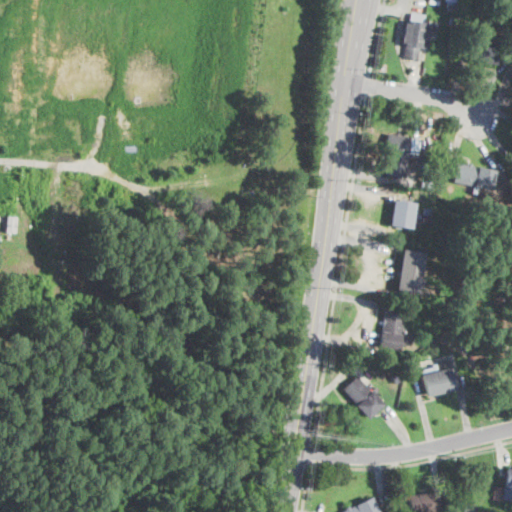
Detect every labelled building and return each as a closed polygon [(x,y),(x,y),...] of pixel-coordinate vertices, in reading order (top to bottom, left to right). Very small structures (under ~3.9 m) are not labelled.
[(461,3),(459,13),(449,11),(451,1),(461,3)] [(423,22),(421,33),(429,35),(426,49),(419,48),(417,59),(404,57),(405,47),(403,46),(403,43),(400,43),(403,22),(407,23),(407,20),(423,22)] [(498,45),(495,64),(470,61),(473,39),(498,43),(498,45)] [(417,154),(416,158),(407,156),(405,176),(385,174),(388,154),(384,153),(386,134),(409,137),(407,153),(417,154)] [(494,173),(491,191),(453,183),(457,163),(495,171),(494,173)] [(410,228),(389,225),(393,200),(414,204),(410,228)] [(431,209),(430,217),(422,215),(424,208),(431,209)] [(417,289),(417,294),(395,290),(401,251),(402,249),(423,253),(417,289)] [(410,336),(408,345),(399,344),(398,350),(377,347),(383,311),(404,315),(400,334),(410,335),(410,336)] [(433,395),(425,396),(421,374),(450,368),(454,390),(433,395)] [(402,378),(394,382),(391,374),(398,371),(402,378)] [(373,414),(367,419),(341,389),(357,375),(383,405),(373,414)] [(511,500),(502,500),(505,473),(505,468),(511,468),(511,500)] [(437,511),(409,511),(407,496),(409,496),(436,492),(437,511)] [(341,511),(370,497),(377,511),(341,511)]
